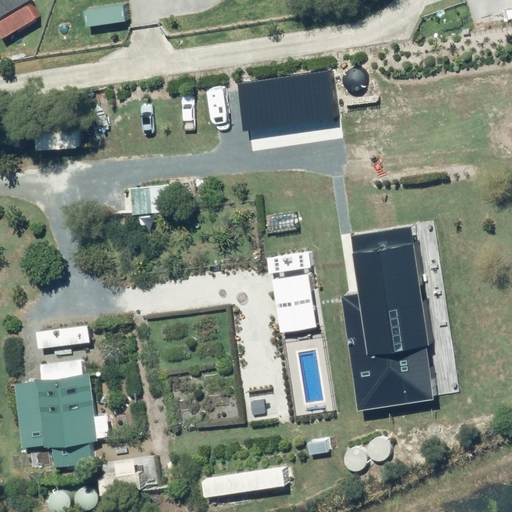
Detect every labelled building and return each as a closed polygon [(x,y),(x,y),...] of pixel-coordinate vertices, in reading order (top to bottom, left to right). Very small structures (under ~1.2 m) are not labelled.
[(0,0),(0,9),(16,0),(0,0)] [(57,27),(62,48),(75,45),(70,24),(57,27)] [(57,48),(53,28),(36,32),(41,52),(57,48)] [(40,330),(41,347),(55,345),(56,356),(74,355),(73,343),(96,341),(94,313),(49,316),(50,329),(40,330)] [(99,438),(95,405),(106,404),(103,387),(93,388),(91,371),(38,377),(39,379),(15,382),(23,444),(45,442),(45,446),(54,444),(57,465),(93,460),(91,439),(99,438)] [(154,456),(103,462),(106,492),(157,486),(154,456)]
